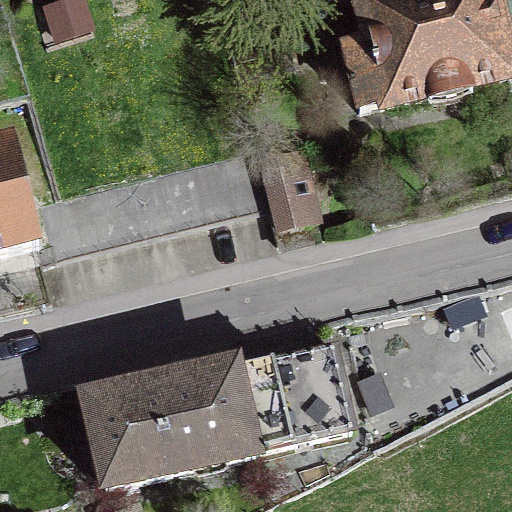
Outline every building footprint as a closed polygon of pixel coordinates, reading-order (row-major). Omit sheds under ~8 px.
[(345,51),(359,116),(509,80),(499,35),(511,32),(511,0),(382,0),(362,5),(371,45),(345,51)] [(0,259),(38,251),(12,146),(0,148),(0,259)] [(268,214),(254,155),(39,207),(55,265),(268,214)] [(314,225),(299,161),(261,170),(276,234),(314,225)] [(235,373),(234,369),(84,402),(105,494),(255,461),(254,458),(351,436),(333,351),(235,373)]
